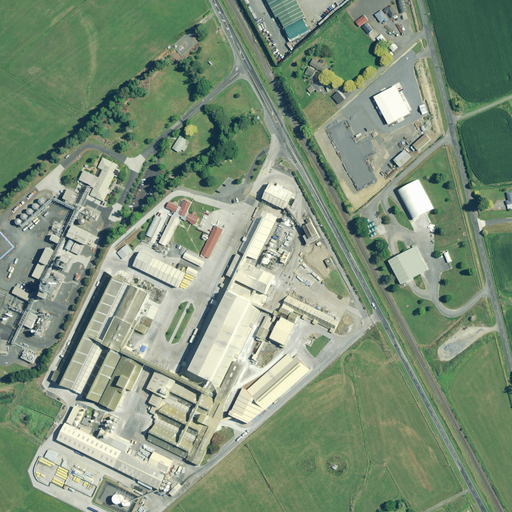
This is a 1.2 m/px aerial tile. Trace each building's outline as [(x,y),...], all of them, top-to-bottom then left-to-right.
[(408,12),(404,0),(398,0),(401,13),(408,12)] [(311,65),(314,67),(313,67),(315,68),(317,69),(317,70),(318,70),(323,72),(327,74),(330,68),(317,61),(314,59),(311,65)] [(316,71),(309,67),(306,74),(312,77),(316,71)] [(402,118),(388,90),(375,97),(390,124),(402,118)] [(367,115),(365,110),(354,116),(356,120),(367,115)] [(431,140),(426,134),(414,145),(419,151),(431,140)] [(188,147),(185,145),(188,140),(181,136),(173,148),(179,152),(180,151),(181,152),(182,150),(185,151),(188,147)] [(414,156),(407,149),(394,160),(401,167),(414,156)] [(388,155),(384,150),(377,157),(381,162),(388,155)] [(102,169),(89,195),(102,202),(108,190),(105,189),(117,165),(100,157),(95,166),(102,169)] [(93,175),(82,170),(77,179),(88,185),(93,175)] [(396,190),(410,219),(432,207),(418,179),(396,190)] [(286,194),(265,185),(259,199),(280,208),(286,194)] [(65,198),(67,200),(66,202),(70,204),(74,206),(79,195),(69,190),(65,198)] [(178,207),(168,201),(165,208),(172,211),(158,242),(164,245),(177,218),(193,225),(197,217),(185,211),(188,203),(182,200),(178,207)] [(245,237),(244,237),(243,241),(239,251),(246,255),(244,260),(246,261),(249,256),(257,260),(278,217),(259,208),(245,237)] [(153,215),(145,235),(151,238),(160,218),(153,215)] [(319,237),(310,221),(300,227),(308,243),(319,237)] [(386,232),(382,224),(376,227),(381,235),(386,232)] [(88,234),(70,225),(65,235),(83,244),(88,234)] [(214,225),(200,253),(208,257),(221,229),(214,225)] [(0,232),(0,259),(15,247),(1,232),(0,232)] [(62,238),(55,235),(52,240),(59,244),(62,238)] [(78,253),(82,245),(75,242),(71,250),(78,253)] [(131,251),(125,244),(116,251),(122,259),(131,251)] [(45,247),(31,277),(38,280),(52,250),(45,247)] [(417,247),(389,261),(401,284),(429,270),(417,247)] [(286,251),(281,248),(279,252),(284,255),(282,259),(283,259),(282,262),(286,264),(291,253),(286,251)] [(182,273),(137,251),(130,265),(175,288),(182,273)] [(204,259),(186,251),(183,258),(201,266),(204,259)] [(72,259),(64,255),(59,266),(68,269),(70,263),(72,259)] [(334,266),(331,259),(326,261),(330,268),(334,266)] [(270,277),(233,260),(226,275),(262,293),(270,277)] [(198,272),(189,268),(187,273),(196,277),(198,272)] [(101,271),(48,380),(99,404),(121,357),(116,355),(146,293),(101,271)] [(54,291),(60,278),(54,275),(52,281),(49,279),(41,297),(47,300),(52,290),(54,291)] [(228,279),(184,371),(218,387),(231,361),(236,363),(268,298),(228,279)] [(31,294),(14,286),(11,293),(28,301),(31,294)] [(338,322),(286,295),(281,304),(333,332),(338,322)] [(10,308),(14,310),(13,311),(22,315),(23,314),(24,314),(26,311),(21,309),(22,306),(13,302),(12,303),(10,302),(8,305),(11,306),(10,308)] [(294,315),(277,307),(274,315),(276,316),(290,323),(294,315)] [(36,316),(28,312),(22,325),(30,329),(36,316)] [(353,322),(353,321),(353,319),(352,318),(351,316),(350,316),(348,315),(347,315),(345,316),(344,317),(343,319),(343,320),(343,322),(344,323),(345,325),(346,325),(348,326),(349,325),(351,325),(352,324),(353,322)] [(290,323),(276,316),(267,337),(281,344),(290,323)] [(10,341),(1,340),(0,348),(0,353),(9,354),(10,341)] [(38,354),(24,348),(20,356),(23,357),(22,358),(33,363),(38,354)] [(241,387),(229,415),(248,421),(308,369),(299,355),(294,359),(289,355),(246,390),(241,387)] [(99,404),(115,412),(138,365),(121,357),(99,404)] [(173,381),(144,439),(197,465),(221,417),(221,405),(242,365),(236,363),(231,361),(218,387),(212,402),(173,381)] [(171,381),(153,371),(144,389),(151,393),(147,402),(152,404),(148,412),(154,415),(171,381)] [(163,473),(62,425),(55,439),(156,487),(163,473)] [(169,460),(151,452),(146,462),(163,471),(169,460)] [(183,487),(180,483),(170,493),(174,496),(183,487)] [(159,490),(130,502),(130,501),(129,501),(128,500),(127,500),(126,500),(125,500),(124,501),(124,502),(124,503),(124,504),(124,505),(125,506),(126,507),(127,507),(128,507),(129,506),(130,505),(130,504),(131,503),(130,503),(157,493),(157,492),(159,491),(159,490)] [(123,501),(124,500),(124,498),(123,497),(122,495),(120,495),(119,494),(117,494),(116,495),(115,496),(114,498),(114,499),(114,501),(114,502),(116,503),(117,504),(118,504),(120,504),(122,504),(123,503),(123,501)]
